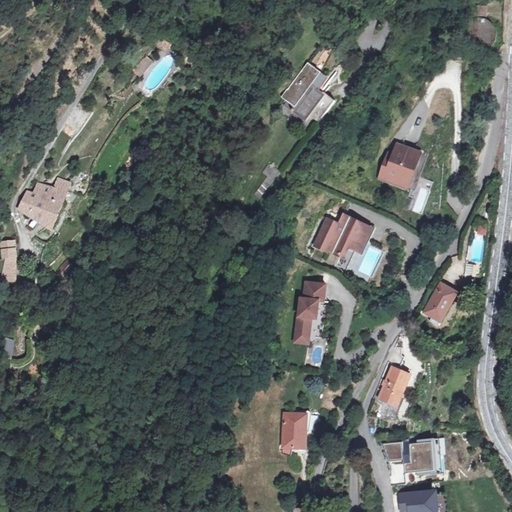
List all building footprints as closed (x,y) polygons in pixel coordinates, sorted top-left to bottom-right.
[(488,13),(488,4),(475,3),(475,13),(488,13)] [(487,17),(476,17),(468,22),(464,33),(466,41),(474,48),(483,50),(490,48),(496,41),(498,33),(497,27),(493,21),(487,17)] [(164,45),(158,52),(168,59),(172,52),(164,45)] [(359,49),(359,47),(349,55),(357,65),(364,58),(359,49)] [(153,68),(148,63),(135,77),(140,83),(153,68)] [(313,68),(285,92),(290,98),(288,100),(312,127),(334,107),(323,94),(330,87),(313,68)] [(386,157),(377,181),(397,188),(400,182),(405,184),(414,163),(408,161),(410,154),(390,146),(386,157)] [(386,157),(379,154),(370,178),(377,181),(386,157)] [(410,154),(408,161),(414,163),(416,157),(410,154)] [(247,193),(274,167),(263,155),(251,167),(257,172),(241,187),(247,193)] [(76,184),(81,176),(73,171),(68,179),(76,184)] [(53,229),(67,203),(72,186),(60,181),(56,190),(40,185),(36,195),(30,193),(22,209),(53,229)] [(400,182),(397,188),(403,191),(405,184),(400,182)] [(325,221),(312,247),(324,253),(326,251),(338,257),(345,243),(360,250),(363,244),(360,243),(367,229),(342,217),(337,226),(325,221)] [(479,226),(478,236),(489,237),(490,227),(479,226)] [(367,229),(360,243),(363,244),(369,231),(367,229)] [(338,257),(333,268),(342,273),(352,252),(357,255),(360,250),(345,243),(338,257)] [(7,252),(7,261),(18,261),(16,245),(5,246),(6,252),(7,252)] [(18,261),(7,261),(4,261),(3,282),(17,283),(18,261)] [(67,279),(75,270),(73,268),(75,265),(70,261),(60,272),(67,279)] [(467,266),(467,277),(479,277),(479,266),(467,266)] [(436,323),(454,293),(436,283),(419,313),(436,323)] [(326,287),(306,285),(304,301),(301,301),(299,318),(297,318),(295,337),(308,339),(311,320),(316,321),(318,308),(315,308),(316,303),(318,304),(319,299),(324,299),(326,287)] [(0,354),(11,361),(15,342),(1,337),(0,338),(0,354)] [(295,337),(294,344),(307,346),(308,339),(295,337)] [(394,406),(407,374),(389,366),(375,399),(394,406)] [(303,451),(304,415),(278,415),(278,450),(303,451)] [(402,444),(385,445),(390,461),(403,462),(402,444)] [(434,445),(412,446),(414,466),(405,466),(405,475),(436,472),(434,445)] [(439,511),(439,493),(399,494),(399,511),(439,511)]
